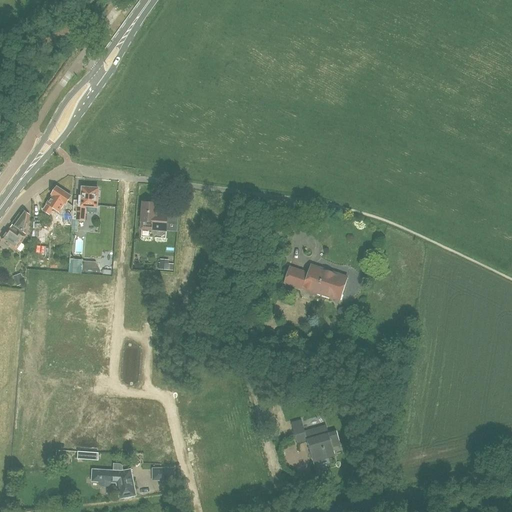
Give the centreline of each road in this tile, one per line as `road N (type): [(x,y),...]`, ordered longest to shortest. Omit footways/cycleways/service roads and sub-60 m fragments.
road 1 (unclassified): [(310,201),(126,178)]
road 2 (unclassified): [(331,511),(511,468)]
road 3 (residential): [(126,178),(116,332)]
road 4 (primary): [(94,70),(57,113),(18,182)]
road 5 (residential): [(150,393),(169,405),(196,511)]
road 6 (primary): [(18,182),(100,84)]
